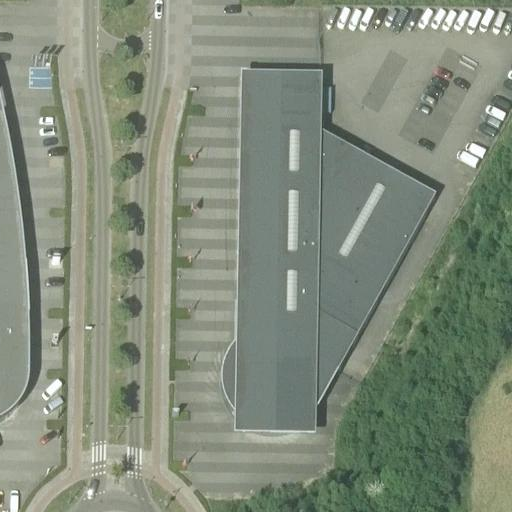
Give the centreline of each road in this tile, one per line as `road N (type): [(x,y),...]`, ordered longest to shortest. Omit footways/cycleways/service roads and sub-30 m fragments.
road 1 (tertiary): [(135,508),(140,169),(159,31)]
road 2 (tertiary): [(91,32),(103,169),(97,506)]
